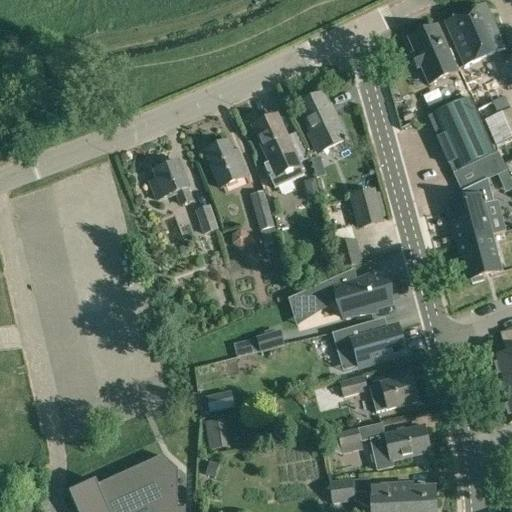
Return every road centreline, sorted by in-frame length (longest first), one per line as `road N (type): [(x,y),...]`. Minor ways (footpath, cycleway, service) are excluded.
road 1 (residential): [(0,182),(182,112),(356,32)]
road 2 (residential): [(442,346),(356,32)]
road 3 (residential): [(474,475),(442,346)]
